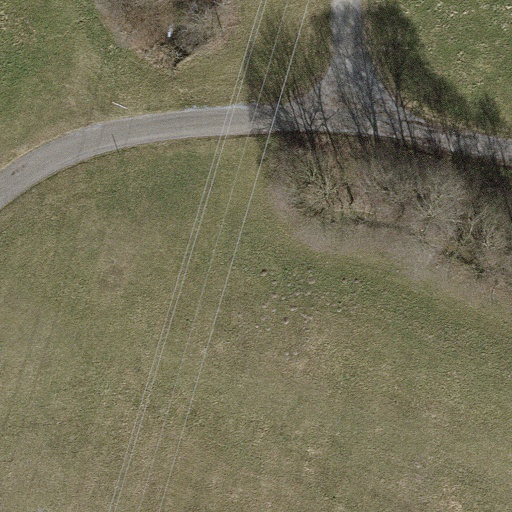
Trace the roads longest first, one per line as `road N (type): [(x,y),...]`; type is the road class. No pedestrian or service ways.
road 1 (track): [(0,200),(23,175),(141,129),(354,120)]
road 2 (track): [(354,120),(511,151)]
road 3 (track): [(354,120),(348,0)]
